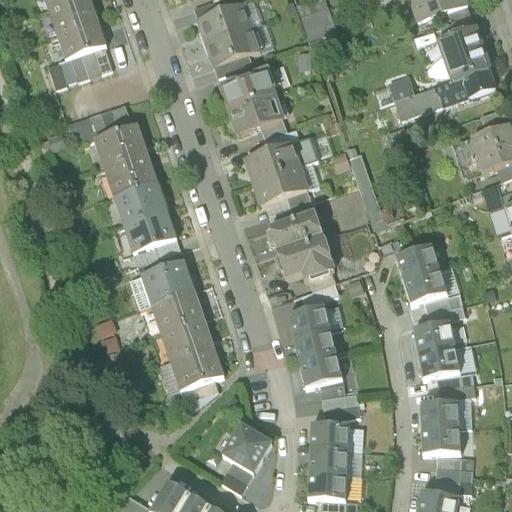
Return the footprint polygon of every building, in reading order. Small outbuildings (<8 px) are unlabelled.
[(47,0),(53,16),(91,3),(90,0),(47,0)] [(323,0),(298,8),(302,20),(329,11),(325,0),(323,0)] [(468,0),(411,0),(420,25),(450,14),(468,8),(471,7),(468,0)] [(62,40),(100,27),(91,3),(53,16),(62,40)] [(196,14),(200,25),(219,18),(215,7),(196,14)] [(472,21),(468,8),(450,14),(454,27),(472,21)] [(200,25),(208,48),(253,33),(245,10),(219,18),(200,25)] [(337,35),(329,11),(302,20),(310,44),(337,35)] [(476,31),(472,21),(454,27),(442,31),(446,41),(476,31)] [(100,27),(62,40),(70,65),(107,53),(109,52),(100,27)] [(441,43),(448,64),(487,50),(480,30),(476,31),(446,41),(441,43)] [(261,55),(253,33),(208,48),(216,71),(242,62),(261,55)] [(16,54),(13,44),(5,46),(8,56),(16,54)] [(494,71),(487,50),(448,64),(455,84),(490,72),(494,71)] [(114,74),(107,53),(70,65),(48,73),(56,95),(114,74)] [(216,71),(220,82),(245,73),(242,62),(216,71)] [(455,84),(418,97),(396,105),(402,123),(496,90),(490,72),(455,84)] [(224,93),(233,116),(279,100),(270,77),(224,93)] [(379,111),(396,105),(418,97),(412,80),(373,94),(379,111)] [(30,91),(26,81),(18,83),(21,94),(30,91)] [(287,123),(279,100),(233,116),(241,139),(263,131),(285,123),(287,123)] [(76,152),(99,144),(133,132),(126,109),(69,129),(76,152)] [(482,121),(488,137),(511,128),(511,124),(508,112),(482,121)] [(324,125),(328,136),(336,133),(332,122),(324,125)] [(263,131),(267,143),(286,137),(289,136),(285,123),(263,131)] [(511,166),(511,128),(488,137),(475,142),(486,175),(499,171),(511,166)] [(108,173),(149,159),(140,130),(133,132),(99,144),(108,173)] [(67,150),(62,137),(50,142),(54,154),(67,150)] [(264,145),(268,156),(290,148),(286,137),(267,143),(264,145)] [(465,182),(486,175),(475,142),(454,149),(465,182)] [(247,163),(255,186),(302,170),(294,146),(290,148),(268,156),(247,163)] [(352,169),(349,162),(348,157),(333,162),(338,174),(352,169)] [(386,225),(362,158),(349,162),(352,169),(375,235),(388,231),(386,225)] [(118,201),(159,187),(149,159),(108,173),(118,201)] [(511,181),(511,166),(499,171),(504,185),(511,181)] [(311,193),(302,170),(255,186),(264,209),(289,201),(307,194),(311,193)] [(128,230),(169,216),(159,187),(118,201),(128,230)] [(293,213),(311,206),(307,194),(289,201),(293,213)] [(511,210),(511,197),(492,205),(496,216),(511,210)] [(313,208),(316,217),(319,216),(330,212),(327,203),(313,208)] [(138,259),(179,244),(169,216),(128,230),(138,259)] [(274,232),(282,256),(327,240),(319,216),(316,217),(274,232)] [(403,219),(386,225),(388,231),(405,225),(403,219)] [(339,274),(327,240),(282,256),(291,282),(308,276),(310,284),(333,276),(339,274)] [(136,260),(144,282),(187,266),(179,244),(138,259),(136,260)] [(405,260),(412,284),(448,273),(441,250),(405,260)] [(154,310),(197,295),(187,266),(144,282),(154,310)] [(454,296),(448,273),(412,284),(419,306),(426,304),(454,296)] [(338,288),(333,276),(310,284),(315,296),(334,290),(338,288)] [(305,313),(338,301),(334,290),(301,302),(305,313)] [(164,337),(207,323),(197,295),(154,310),(164,337)] [(426,304),(434,332),(459,329),(469,325),(460,295),(454,296),(426,304)] [(297,322),(302,343),(338,335),(333,313),(308,319),(297,322)] [(108,371),(125,366),(112,323),(95,328),(108,371)] [(174,365),(216,350),(207,323),(164,337),(174,365)] [(423,333),(426,358),(462,353),(459,329),(434,332),(423,333)] [(338,335),(302,343),(308,367),(344,359),(338,335)] [(184,395),(227,380),(216,350),(174,365),(184,395)] [(465,376),(462,353),(426,358),(429,381),(442,379),(465,376)] [(349,382),(344,359),(308,367),(313,390),(318,389),(341,384),(349,382)] [(442,379),(447,409),(467,409),(484,408),(477,374),(465,376),(442,379)] [(318,389),(325,431),(363,433),(358,401),(345,402),(341,384),(318,389)] [(430,410),(431,434),(467,433),(467,409),(447,409),(430,410)] [(313,430),(312,455),(362,457),(363,433),(325,431),(313,430)] [(468,456),(467,433),(431,434),(432,457),(468,456)] [(249,435),(231,464),(260,482),(278,453),(249,435)] [(362,457),(312,455),(310,479),(361,482),(362,457)] [(442,463),(442,498),(469,504),(474,503),(475,463),(442,463)] [(241,500),(254,480),(233,467),(221,487),(241,500)] [(360,510),(361,482),(310,479),(309,507),(323,508),(360,510)] [(156,511),(183,511),(190,501),(170,489),(156,511)] [(433,496),(429,511),(467,511),(469,504),(442,498),(433,496)] [(144,511),(127,501),(120,511),(144,511)] [(208,511),(190,501),(183,511),(208,511)]
